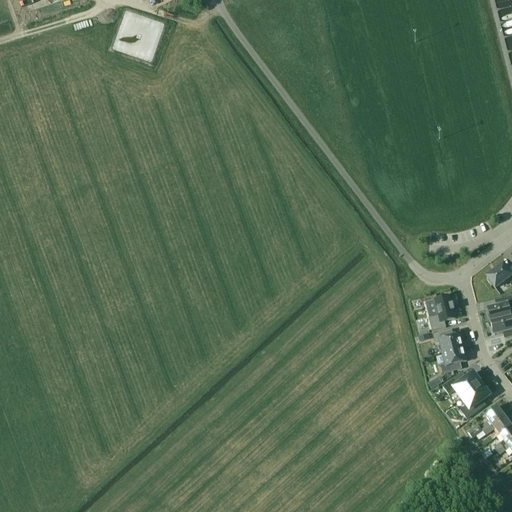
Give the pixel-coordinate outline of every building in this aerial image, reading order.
[(142,0),(148,12),(174,0),(142,0)] [(506,270),(503,265),(486,278),(488,280),(486,281),(490,287),(492,286),(495,289),(511,276),(511,278),(511,267),(506,270)] [(452,305),(451,305),(449,297),(434,300),(438,317),(428,319),(432,332),(446,328),(444,323),(455,320),(453,311),(454,311),(452,305)] [(490,323),(511,318),(509,310),(511,308),(511,298),(511,297),(497,301),(499,307),(487,310),(490,323)] [(511,323),(511,318),(490,323),(494,336),(505,333),(507,339),(511,337),(511,323)] [(439,342),(442,354),(461,349),(458,335),(452,337),(451,331),(432,336),(434,344),(439,342)] [(459,364),(465,363),(461,349),(442,354),(445,366),(440,367),(442,375),(460,370),(459,364)] [(455,391),(461,399),(480,385),(472,375),(465,380),(461,373),(442,388),(448,396),(455,391)] [(488,396),(480,385),(461,399),(466,406),(459,411),(466,421),(485,407),(481,401),(488,396)] [(504,417),(497,407),(485,416),(489,422),(480,429),(483,433),(504,417)] [(499,436),(511,427),(504,417),(483,433),(485,436),(494,430),(499,436)] [(467,433),(472,440),(482,433),(477,426),(467,433)] [(511,440),(511,428),(511,427),(499,436),(503,442),(494,448),(497,452),(511,440)] [(511,453),(511,440),(497,452),(499,456),(509,449),(511,453)]
